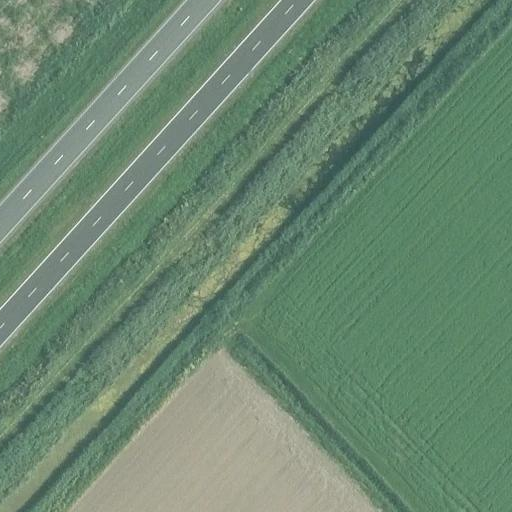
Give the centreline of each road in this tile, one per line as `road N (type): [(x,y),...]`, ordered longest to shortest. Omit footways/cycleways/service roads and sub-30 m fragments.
road 1 (trunk): [(0,330),(300,0)]
road 2 (trunk): [(206,0),(0,226)]
